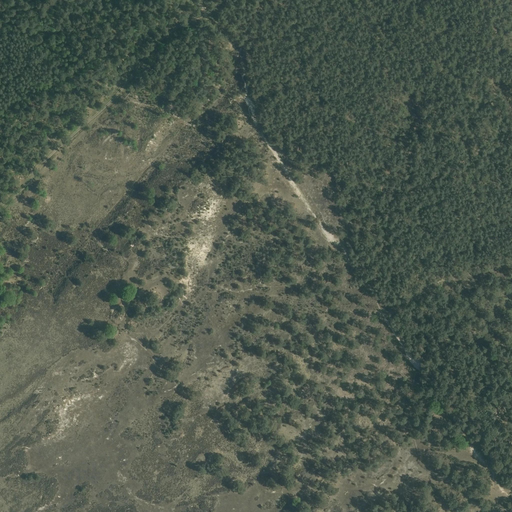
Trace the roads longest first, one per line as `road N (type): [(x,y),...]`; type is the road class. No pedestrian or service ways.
road 1 (track): [(187,20),(160,39),(0,211)]
road 2 (track): [(429,384),(511,498)]
